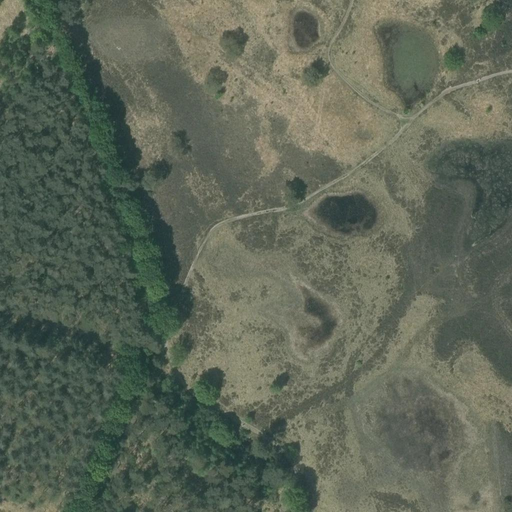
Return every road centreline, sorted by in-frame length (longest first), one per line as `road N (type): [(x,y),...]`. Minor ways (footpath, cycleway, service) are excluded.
road 1 (track): [(27,0),(57,49),(166,343)]
road 2 (track): [(307,511),(290,458),(203,402),(179,379),(166,343)]
road 3 (track): [(141,361),(77,511)]
